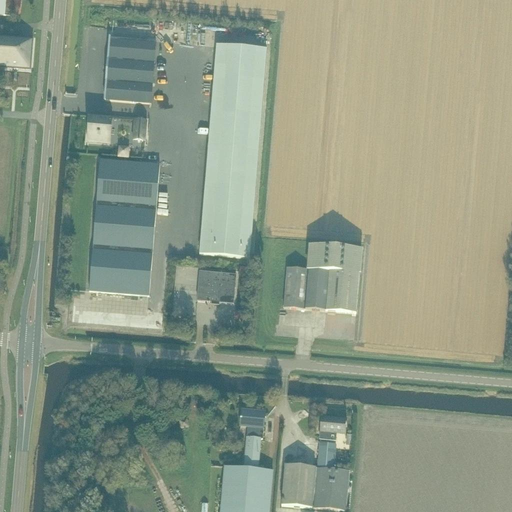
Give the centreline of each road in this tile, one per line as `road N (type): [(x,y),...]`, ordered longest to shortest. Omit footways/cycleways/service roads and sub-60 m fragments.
road 1 (unclassified): [(511,382),(31,342)]
road 2 (tertiary): [(31,342),(60,0)]
road 3 (tertiary): [(18,511),(31,342)]
